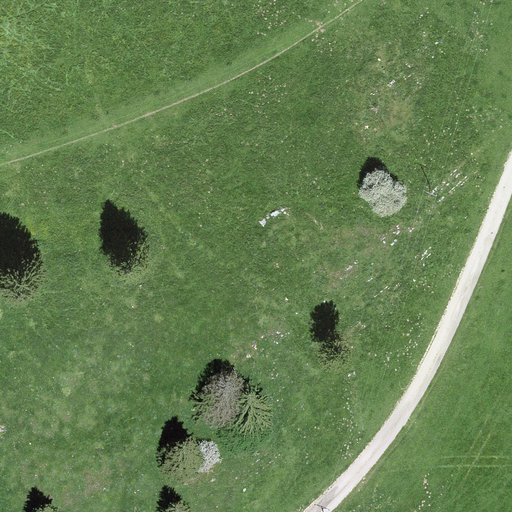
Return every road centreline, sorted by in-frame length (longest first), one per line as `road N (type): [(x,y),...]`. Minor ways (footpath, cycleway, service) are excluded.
road 1 (unclassified): [(511,175),(426,382),(388,444),(323,511)]
road 2 (track): [(354,0),(167,87),(0,149)]
